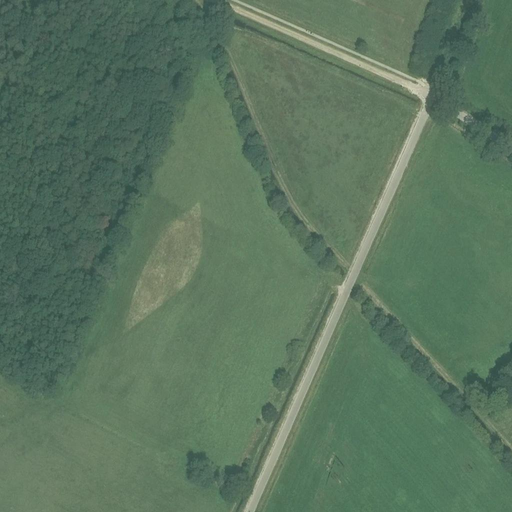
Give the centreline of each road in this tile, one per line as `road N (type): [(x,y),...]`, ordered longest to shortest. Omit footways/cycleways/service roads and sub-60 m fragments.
road 1 (unclassified): [(248,511),(430,96)]
road 2 (track): [(430,96),(210,0)]
